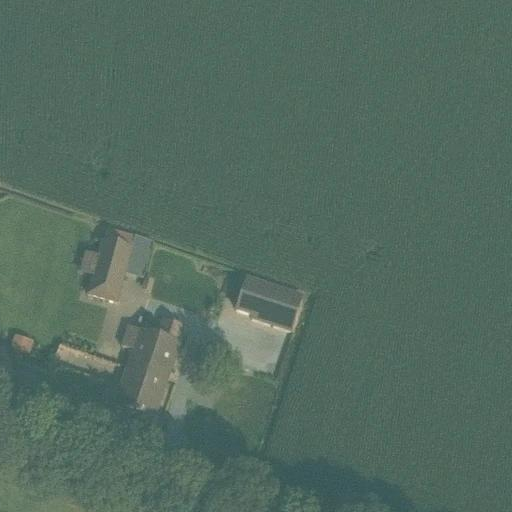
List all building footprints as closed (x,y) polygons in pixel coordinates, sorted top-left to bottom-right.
[(86,299),(117,308),(132,253),(101,244),(97,259),(84,256),(79,276),(91,280),(86,299)] [(251,323),(290,336),(302,300),(246,281),(235,314),(252,319),(251,323)] [(126,372),(166,385),(184,331),(161,324),(156,340),(127,331),(121,350),(132,354),(126,372)] [(14,338),(9,351),(29,358),(33,344),(14,338)] [(102,406),(153,423),(166,385),(126,372),(120,391),(108,387),(102,406)]
